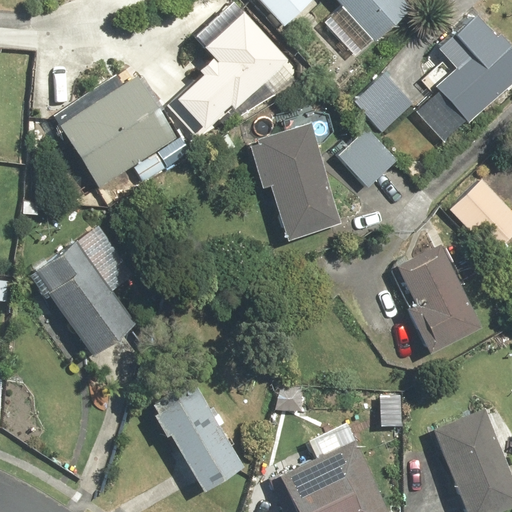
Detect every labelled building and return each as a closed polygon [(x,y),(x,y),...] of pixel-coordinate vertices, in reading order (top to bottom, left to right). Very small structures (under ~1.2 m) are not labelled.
[(304,0),(249,0),(274,27),(304,0)] [(327,0),(367,41),(402,8),(394,0),(327,0)] [(194,67),(166,92),(192,120),(222,93),(227,99),(280,51),(236,3),(196,40),(205,50),(190,63),(194,67)] [(446,69),(427,86),(460,122),(511,75),(511,55),(491,33),(485,38),(463,14),(426,48),(446,69)] [(375,71),(347,100),(378,130),(406,101),(375,71)] [(49,125),(89,188),(168,138),(129,75),(49,125)] [(303,122),(245,139),(246,143),(238,146),(251,188),(260,185),(277,241),(335,224),(303,122)] [(359,129),(331,155),(361,187),(389,161),(359,129)] [(511,282),(511,256),(498,241),(511,229),(511,221),(472,176),(440,204),(484,254),(510,284),(511,282)] [(35,292),(80,356),(126,324),(70,239),(23,270),(37,291),(35,292)] [(432,245),(387,266),(405,304),(395,309),(415,352),(470,327),(432,245)] [(184,379),(140,404),(145,413),(141,415),(154,437),(157,435),(191,492),(235,466),(184,379)] [(300,389),(275,387),(274,413),(299,414),(300,389)] [(511,500),(478,408),(422,429),(453,511),(485,511),(511,502),(511,500)] [(380,511),(350,439),(266,475),(282,511),(380,511)]
